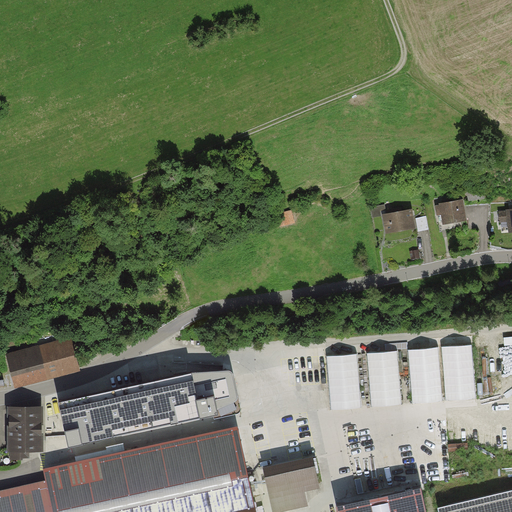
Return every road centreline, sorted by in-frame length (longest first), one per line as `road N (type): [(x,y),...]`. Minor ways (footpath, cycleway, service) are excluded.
road 1 (residential): [(511,256),(196,313),(97,371),(0,398)]
road 2 (track): [(386,0),(404,58),(395,72),(133,180),(0,222)]
